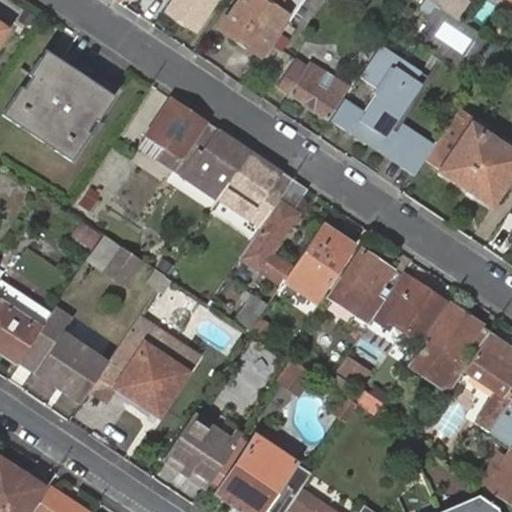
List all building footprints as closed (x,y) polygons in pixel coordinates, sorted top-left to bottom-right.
[(173,0),(166,12),(196,31),(206,15),(209,10),(216,0),(173,0)] [(234,39),(244,46),(258,56),(285,17),(289,20),(302,0),(239,0),(219,29),(234,39)] [(435,6),(426,0),(425,0),(420,8),(430,14),(435,6)] [(426,0),(435,6),(459,22),(472,3),(466,0),(426,0)] [(460,54),(472,38),(445,17),(433,33),(460,54)] [(241,51),(244,46),(234,39),(231,44),(234,46),(238,49),(241,51)] [(421,72),(380,45),(365,68),(359,77),(378,89),(375,94),(378,96),(366,113),(345,98),(330,120),(352,134),(354,130),(390,154),(401,136),(385,126),(421,72)] [(511,61),(511,55),(500,48),(490,63),(504,73),(511,61)] [(93,120),(96,122),(113,97),(110,94),(115,88),(64,54),(60,61),(49,53),(44,50),(29,73),(28,75),(30,77),(22,89),(20,86),(1,115),(17,126),(21,121),(39,133),(57,145),(53,150),(70,161),(88,133),(85,131),(93,120)] [(290,95),(326,119),(349,87),(316,68),(319,63),(314,59),(308,69),(295,60),(277,86),(290,95)] [(432,80),(421,72),(385,126),(401,136),(390,154),(354,130),(352,134),(400,168),(415,145),(428,154),(432,148),(400,127),(432,80)] [(207,122),(171,98),(143,138),(161,150),(156,158),(181,175),(217,200),(218,198),(250,151),(218,130),(207,122)] [(475,119),(471,125),(482,131),(486,126),(475,119)] [(100,124),(96,122),(93,120),(85,131),(88,133),(93,136),(100,124)] [(21,121),(17,126),(36,138),(53,150),(57,145),(39,133),(21,121)] [(482,131),(471,125),(440,171),(466,188),(477,196),(490,204),(500,189),(507,179),(511,171),(511,151),(484,133),(482,131)] [(161,150),(143,138),(138,146),(156,158),(161,150)] [(415,145),(400,168),(414,176),(428,154),(415,145)] [(282,172),(250,151),(218,198),(250,219),(260,226),(275,203),(277,200),(292,179),(282,172)] [(307,189),(292,179),(277,200),(279,202),(241,259),(280,284),(283,279),(291,268),(270,254),(297,214),(292,211),(307,189)] [(90,187),(74,211),(84,218),(100,194),(90,187)] [(87,258),(102,235),(77,218),(72,225),(79,229),(78,231),(93,242),(83,255),(87,258)] [(322,223),(291,268),(283,279),(315,302),(353,245),(322,223)] [(121,248),(102,235),(87,258),(105,271),(121,283),(138,261),(121,248)] [(344,274),(342,274),(327,295),(368,323),(375,312),(382,301),(375,296),(392,271),(361,250),(344,274)] [(156,289),(165,276),(155,270),(147,283),(156,289)] [(402,273),(382,301),(375,312),(400,329),(401,327),(414,335),(421,325),(426,328),(445,301),(402,273)] [(251,295),(234,321),(249,331),(266,305),(251,295)] [(0,352),(16,363),(17,363),(22,354),(40,327),(0,300),(0,352)] [(426,339),(425,338),(409,361),(450,389),(458,379),(465,367),(466,365),(488,333),(489,331),(480,325),(467,316),(462,312),(450,304),(426,339)] [(99,355),(108,342),(71,316),(62,328),(99,355)] [(127,332),(144,343),(154,327),(138,316),(127,332)] [(284,332),(263,317),(254,331),(275,345),(284,332)] [(105,365),(42,324),(40,327),(22,354),(38,365),(33,373),(80,404),(90,389),(95,381),(105,365)] [(111,392),(115,387),(139,404),(152,411),(158,416),(187,372),(198,356),(154,327),(144,343),(127,332),(105,365),(95,381),(111,392)] [(511,348),(488,333),(466,365),(465,367),(498,388),(484,409),(498,419),(511,398),(511,397),(511,348)] [(33,373),(38,365),(22,354),(17,363),(33,373)] [(368,372),(347,357),(339,370),(359,384),(368,372)] [(311,374),(290,359),(276,380),(297,394),(311,374)] [(353,385),(338,375),(331,385),(346,395),(353,385)] [(95,381),(90,389),(106,400),(111,392),(95,381)] [(381,402),(357,386),(348,399),(356,405),(372,416),(381,402)] [(139,404),(115,387),(111,392),(136,409),(139,404)] [(334,394),(320,413),(339,427),(353,406),(334,394)] [(511,397),(511,398),(498,419),(488,432),(508,445),(511,438),(511,397)] [(435,428),(448,437),(465,412),(452,403),(435,428)] [(227,439),(192,415),(162,459),(180,470),(187,475),(189,476),(188,477),(188,480),(198,487),(200,486),(201,485),(205,487),(234,443),(240,434),(233,430),(227,439)] [(511,447),(508,445),(488,432),(485,429),(479,439),(505,456),(499,465),(490,479),(485,486),(511,504),(511,447)] [(259,511),(263,508),(269,511),(283,511),(287,506),(299,488),(310,473),(256,437),(253,435),(240,454),(214,493),(242,511),(259,511)] [(24,475),(0,459),(0,511),(24,511),(45,483),(27,470),(24,475)] [(490,479),(499,465),(495,462),(486,476),(490,479)] [(86,511),(87,511),(51,487),(34,511),(86,511)] [(299,488),(287,506),(295,511),(372,511),(364,506),(359,511),(334,511),(322,504),(311,496),(299,488)] [(498,511),(495,504),(476,493),(438,510),(438,511),(498,511)]
